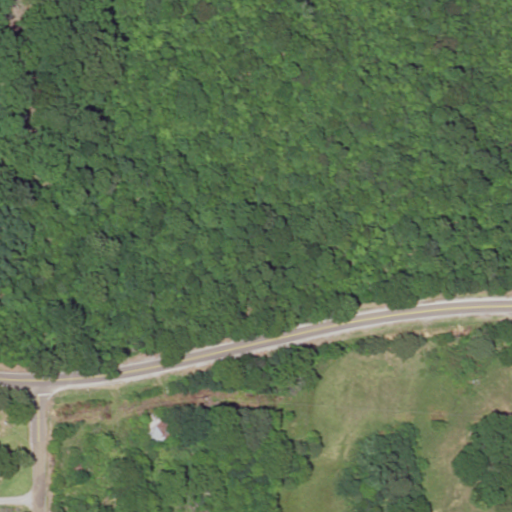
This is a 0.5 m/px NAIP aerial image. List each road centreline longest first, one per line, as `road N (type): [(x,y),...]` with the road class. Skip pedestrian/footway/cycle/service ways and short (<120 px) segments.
road 1 (tertiary): [(511,310),(462,310),(135,372),(0,381)]
road 2 (tertiary): [(33,384),(34,511)]
